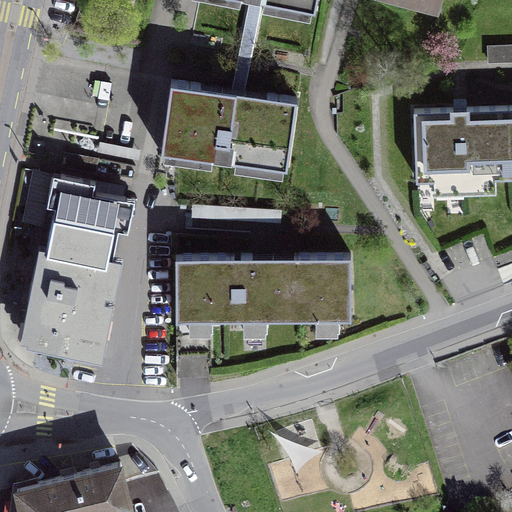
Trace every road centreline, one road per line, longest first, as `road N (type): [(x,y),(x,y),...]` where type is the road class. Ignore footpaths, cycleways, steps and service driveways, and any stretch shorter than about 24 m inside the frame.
road 1 (residential): [(511,308),(288,389),(170,417)]
road 2 (residential): [(170,417),(0,403)]
